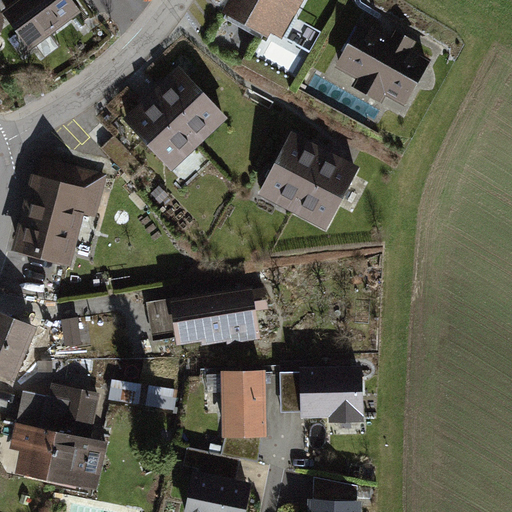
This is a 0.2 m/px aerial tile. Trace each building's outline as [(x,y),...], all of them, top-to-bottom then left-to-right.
[(65,0),(20,0),(7,10),(33,45),(75,13),(65,0)] [(234,0),(230,8),(268,29),(278,10),(291,17),(300,0),(234,0)] [(392,42),(362,25),(340,65),(363,78),(368,69),(388,80),(383,89),(404,101),(426,62),(406,50),(410,42),(396,34),(392,42)] [(180,71),(154,96),(196,141),(223,116),(180,71)] [(154,96),(127,121),(170,166),(196,141),(154,96)] [(323,153),(291,136),(262,191),(294,208),(323,153)] [(355,170),(323,153),(294,208),(326,225),(355,170)] [(104,176),(44,160),(28,220),(21,218),(16,236),(23,238),(21,247),(64,259),(77,210),(94,215),(104,176)] [(255,334),(249,291),(174,303),(180,339),(205,335),(206,338),(230,334),(230,338),(255,334)] [(157,336),(176,336),(175,314),(156,315),(157,336)] [(32,329),(0,315),(0,370),(12,376),(17,366),(23,368),(36,339),(29,336),(32,329)] [(79,343),(76,318),(64,319),(66,344),(79,343)] [(283,373),(280,373),(281,384),(303,384),(304,412),(333,412),(333,417),(360,416),(359,370),(302,371),(302,363),(283,363),(283,373)] [(262,373),(225,374),(226,434),(263,433),(262,373)] [(172,408),(175,390),(113,380),(110,398),(172,408)] [(282,413),(304,412),(303,384),(281,384),(282,413)] [(60,399),(25,392),(19,423),(28,426),(57,432),(48,475),(96,485),(106,442),(88,439),(97,394),(62,387),(60,399)] [(48,475),(57,432),(28,426),(19,423),(14,443),(30,447),(25,471),(48,475)] [(263,433),(226,434),(221,453),(257,461),(263,433)] [(204,450),(188,447),(185,464),(201,467),(204,451),(204,450)] [(240,459),(204,451),(201,467),(199,477),(235,484),(240,459)] [(199,477),(195,476),(187,511),(241,511),(247,487),(235,484),(199,477)] [(313,498),(343,500),(344,482),(314,476),(313,498)] [(344,482),(343,500),(357,500),(357,485),(344,482)] [(355,511),(356,505),(313,503),(312,511),(355,511)]
